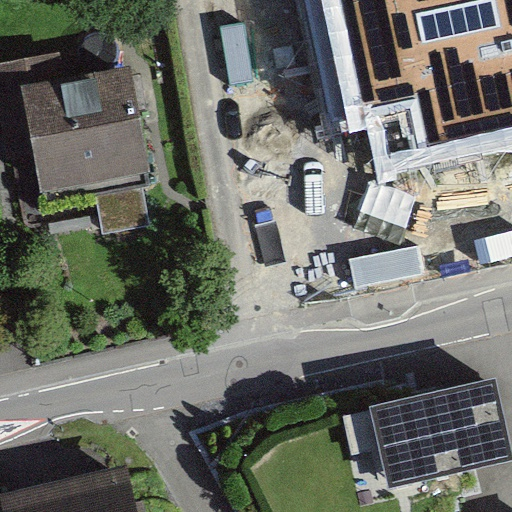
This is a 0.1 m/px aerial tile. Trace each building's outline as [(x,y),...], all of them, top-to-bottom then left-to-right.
[(485,159),(511,154),(511,19),(463,27),(485,159)] [(61,61),(0,72),(0,120),(9,164),(32,160),(41,207),(97,195),(143,187),(151,185),(131,82),(67,94),(61,61)] [(143,187),(97,195),(106,244),(152,236),(143,187)] [(496,398),(347,425),(361,506),(510,479),(496,398)] [(141,511),(134,479),(2,507),(3,511),(141,511)]
